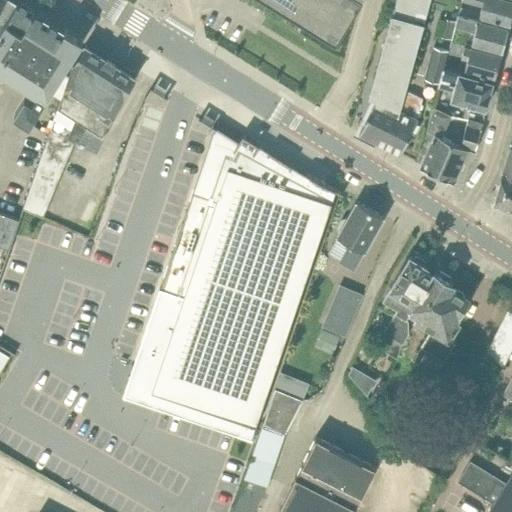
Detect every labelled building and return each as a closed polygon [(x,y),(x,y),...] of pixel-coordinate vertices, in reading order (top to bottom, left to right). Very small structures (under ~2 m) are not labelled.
[(266,0),(336,43),(362,0),(266,0)] [(393,0),(386,25),(389,26),(369,97),(376,99),(359,132),(378,142),(392,113),(397,114),(404,96),(406,90),(430,0),(393,0)] [(511,15),(511,0),(471,0),(483,3),(479,15),(510,24),(511,15)] [(51,25),(17,5),(0,31),(0,69),(18,81),(37,93),(33,100),(26,96),(15,113),(30,123),(80,42),(51,25)] [(509,28),(458,14),(456,21),(456,24),(469,28),(465,40),(502,51),(509,28)] [(446,18),(441,35),(452,38),(456,24),(456,21),(446,18)] [(451,41),(448,50),(448,51),(467,57),(464,69),(495,78),(501,55),(451,41)] [(136,77),(80,42),(51,126),(76,137),(98,147),(136,77)] [(424,76),(440,81),(440,82),(444,68),(448,51),(448,50),(434,46),(424,76)] [(493,81),(444,68),(440,82),(448,85),(445,96),(452,98),(485,107),(486,106),(488,103),(490,96),(490,92),(493,81)] [(392,113),(378,142),(400,153),(418,118),(417,117),(420,102),(422,97),(406,90),(404,96),(397,114),(392,113)] [(451,115),(436,107),(427,130),(434,133),(420,167),(440,176),(455,142),(442,136),(451,115)] [(483,122),(468,118),(461,144),(455,142),(440,176),(451,181),(455,179),(468,149),(475,151),(483,122)] [(76,137),(51,126),(46,141),(71,150),(76,137)] [(135,361),(129,381),(242,420),(237,433),(250,437),(250,438),(252,439),(253,437),(252,437),(336,190),(342,194),(343,192),(305,171),(304,173),(292,165),(292,164),(290,162),(289,163),(282,159),(283,158),(279,156),(278,156),(272,152),(272,151),(269,149),(269,150),(259,144),(260,144),(257,142),(257,143),(252,139),(250,138),(245,135),(246,135),(243,133),(234,147),(213,139),(211,139),(160,287),(153,305),(154,306),(149,322),(145,335),(144,335),(135,361)] [(71,150),(46,141),(42,152),(67,161),(71,150)] [(511,149),(509,149),(493,205),(511,209),(511,149)] [(67,161),(42,152),(38,163),(62,171),(67,161)] [(62,171),(38,163),(35,174),(57,182),(62,171)] [(57,182),(35,174),(31,186),(53,193),(57,182)] [(53,193),(31,186),(27,197),(48,204),(53,193)] [(48,204),(27,197),(24,206),(23,208),(44,215),(48,204)] [(384,215),(357,200),(347,217),(342,219),(338,227),(339,232),(337,235),(350,242),(340,261),(354,269),(384,215)] [(19,219),(0,212),(0,245),(9,249),(19,219)] [(427,266),(410,255),(383,300),(397,309),(383,331),(391,336),(393,338),(400,342),(402,343),(409,331),(408,320),(406,318),(409,312),(433,273),(425,269),(427,266)] [(435,270),(433,273),(409,312),(432,326),(421,345),(445,359),(455,340),(449,336),(458,320),(455,318),(468,297),(450,285),(453,281),(435,270)] [(323,324),(345,334),(362,294),(340,284),(323,324)] [(509,352),(511,346),(511,311),(507,309),(484,355),(492,358),(489,364),(491,372),(497,375),(509,352)] [(391,336),(383,349),(396,358),(402,343),(400,342),(393,338),(391,336)] [(511,346),(509,352),(511,354),(511,375),(503,393),(511,398),(511,346)] [(0,348),(0,369),(0,370),(9,354),(0,348)] [(350,365),(344,377),(369,390),(375,377),(350,365)] [(255,511),(295,394),(311,399),(317,383),(278,370),(230,511),(255,511)] [(316,436),(295,477),(277,511),(353,511),(376,466),(316,436)] [(506,481),(470,459),(457,481),(494,503),(506,481)] [(511,511),(511,471),(488,511),(511,511)]
